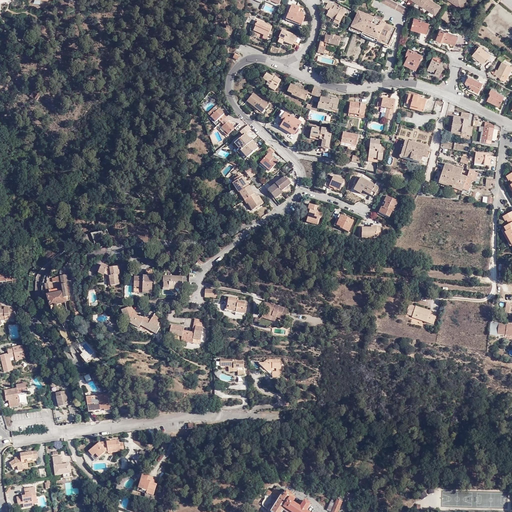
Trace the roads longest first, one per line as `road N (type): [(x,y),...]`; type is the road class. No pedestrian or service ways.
road 1 (residential): [(287,68),(251,58),(227,85),(232,105),(296,163),(300,190)]
road 2 (residential): [(69,432),(238,415)]
road 3 (residential): [(300,190),(204,267),(198,301)]
road 4 (unknown): [(246,233),(115,248)]
